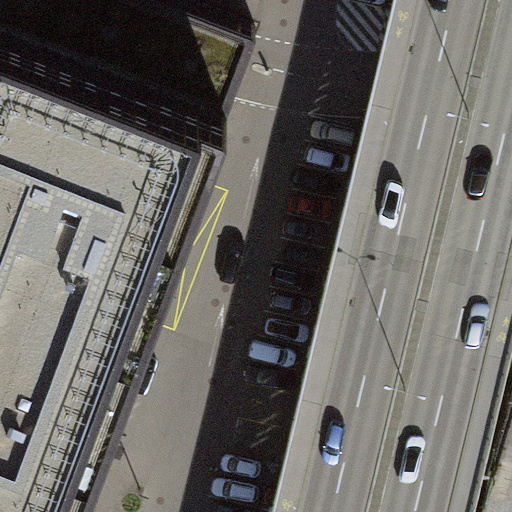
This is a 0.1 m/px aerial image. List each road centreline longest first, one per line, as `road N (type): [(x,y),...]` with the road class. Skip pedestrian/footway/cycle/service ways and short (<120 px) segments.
road 1 (tertiary): [(455,0),(334,511)]
road 2 (tertiary): [(416,511),(511,108)]
